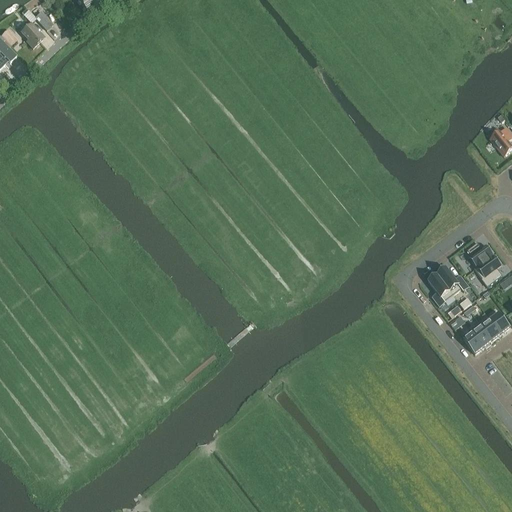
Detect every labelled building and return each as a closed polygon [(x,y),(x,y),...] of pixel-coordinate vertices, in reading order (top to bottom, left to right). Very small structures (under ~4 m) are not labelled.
[(99,6),(102,4),(99,0),(77,0),(86,14),(87,15),(99,7),(99,6)] [(28,12),(24,16),(28,22),(33,17),(28,12)] [(48,34),(54,28),(43,14),(36,20),(48,34)] [(33,50),(45,40),(32,25),(22,35),(28,42),(27,44),(33,50)] [(11,49),(19,42),(10,32),(2,39),(11,49)] [(0,71),(6,66),(4,65),(7,62),(10,65),(16,59),(2,45),(4,43),(0,39),(0,71)] [(497,130),(489,137),(492,141),(491,141),(505,159),(511,153),(511,146),(509,144),(511,141),(511,136),(507,130),(502,134),(501,133),(500,134),(497,130)] [(478,245),(468,253),(472,258),(470,260),(477,270),(475,271),(475,272),(494,258),(486,247),(482,251),(478,245)] [(494,258),(475,272),(482,281),(482,282),(488,290),(503,278),(498,271),(502,268),(494,258)] [(447,270),(438,277),(453,298),(462,291),(464,294),(470,290),(461,278),(456,282),(447,270)] [(438,277),(429,283),(438,295),(433,299),(440,309),(446,305),(445,304),(453,298),(438,277)] [(500,315),(491,322),(502,337),(511,330),(500,315)] [(480,325),(493,343),(502,337),(491,322),(482,328),(480,325)] [(480,325),(471,332),(485,350),(493,343),(480,325)] [(473,335),(464,342),(476,357),(485,350),(471,332),(473,335)]
